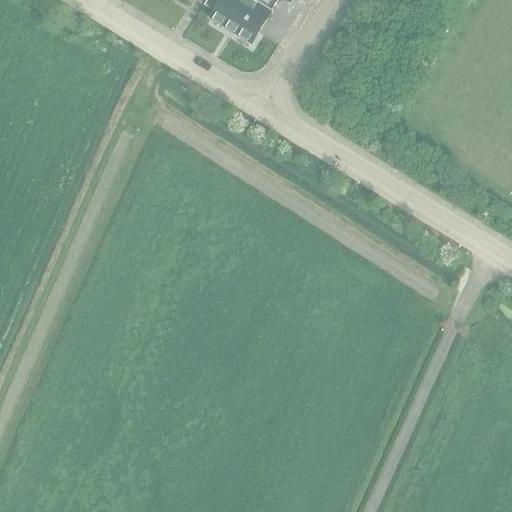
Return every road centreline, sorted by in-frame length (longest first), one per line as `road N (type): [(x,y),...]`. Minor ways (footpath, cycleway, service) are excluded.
road 1 (track): [(0,366),(105,118),(158,42)]
road 2 (residential): [(511,266),(264,104)]
road 3 (unclassified): [(264,104),(87,0)]
road 4 (residential): [(264,104),(328,0)]
